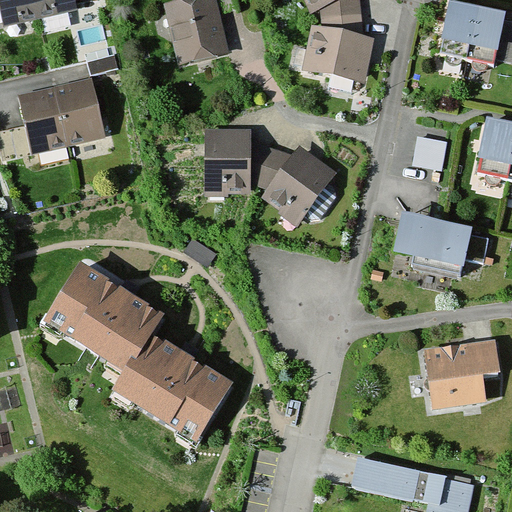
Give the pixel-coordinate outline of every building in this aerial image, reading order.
[(68,0),(0,0),(0,29),(72,14),(68,0)] [(225,58),(210,0),(199,0),(158,10),(174,72),(225,58)] [(362,44),(357,0),(294,0),(303,20),(317,14),(316,34),(310,32),(299,78),(360,92),(366,69),(371,47),(362,44)] [(455,11),(442,8),(433,55),(491,66),(500,19),(484,16),(455,11)] [(87,84),(14,103),(28,160),(102,141),(87,84)] [(511,179),(511,130),(492,126),(479,123),(469,170),(511,179)] [(290,160),(245,144),(246,136),(222,136),(202,135),(201,203),(244,203),(244,188),(262,197),(258,202),(295,230),(333,180),(315,166),(296,152),(290,160)] [(417,136),(413,167),(443,171),(447,139),(417,136)] [(463,232),(394,219),(385,266),(454,279),(463,232)] [(115,297),(71,271),(33,333),(111,380),(101,397),(192,452),(229,390),(190,367),(146,341),(158,323),(115,297)] [(486,346),(419,356),(428,417),(483,408),(479,382),(491,380),(486,346)] [(471,511),(476,490),(353,466),(347,495),(424,511),(471,511)]
